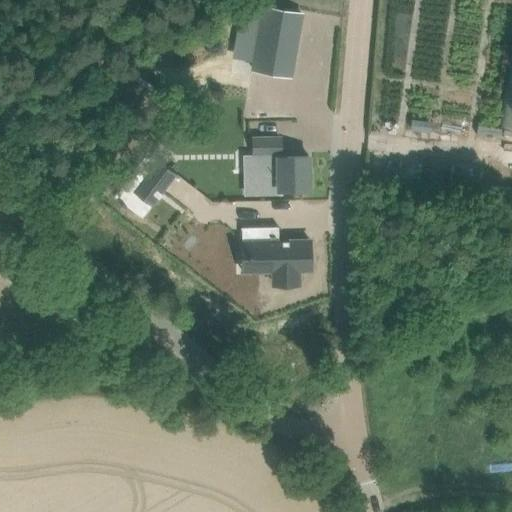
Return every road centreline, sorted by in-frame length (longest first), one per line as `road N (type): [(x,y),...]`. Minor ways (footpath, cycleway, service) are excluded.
road 1 (unclassified): [(353,430),(282,425),(0,193)]
road 2 (unclassified): [(353,430),(346,293),(360,0)]
